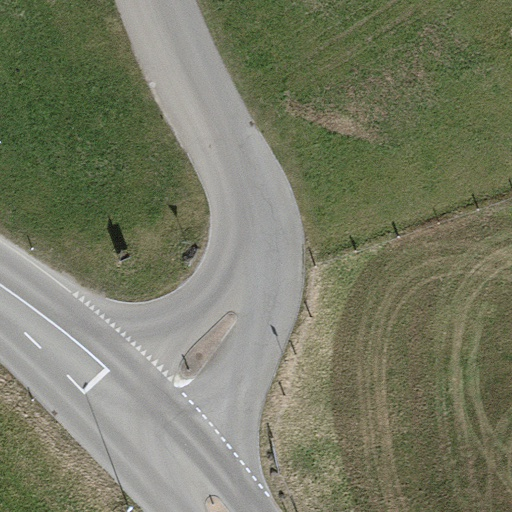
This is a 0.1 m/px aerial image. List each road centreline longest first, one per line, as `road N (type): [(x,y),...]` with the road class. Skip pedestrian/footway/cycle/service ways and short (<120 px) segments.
road 1 (unclassified): [(146,427),(225,327),(252,274),(255,247),(248,192),(156,0)]
road 2 (tertiary): [(146,427),(0,294)]
